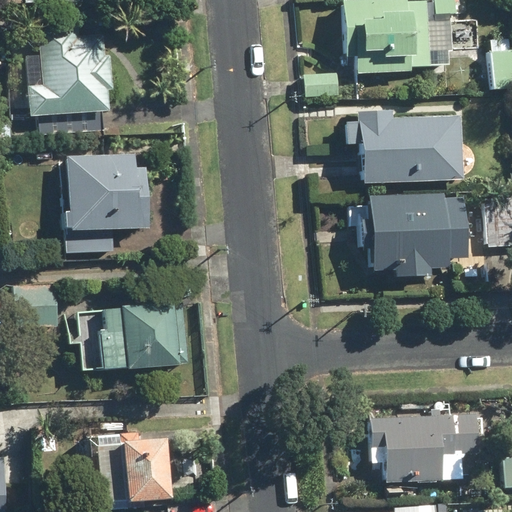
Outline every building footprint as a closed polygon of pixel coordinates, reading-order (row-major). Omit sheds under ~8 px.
[(333,7),(338,80),(423,74),(418,2),(333,7)] [(32,127),(98,123),(92,42),(27,46),(32,127)] [(511,74),(510,51),(480,53),(483,95),(511,92),(511,74)] [(296,80),(298,101),(334,98),(332,77),(296,80)] [(355,189),(459,180),(453,110),(349,119),(355,189)] [(141,164),(58,166),(60,243),(144,240),(141,164)] [(357,279),(440,273),(434,198),(351,204),(357,279)] [(458,251),(511,248),(511,208),(456,211),(458,251)] [(48,289),(4,292),(7,332),(50,328),(48,289)] [(91,378),(168,371),(162,309),(86,316),(91,378)] [(468,418),(356,423),(359,484),(471,479),(468,418)] [(511,431),(495,432),(497,488),(511,487),(511,431)] [(103,448),(107,507),(152,503),(147,444),(103,448)]
